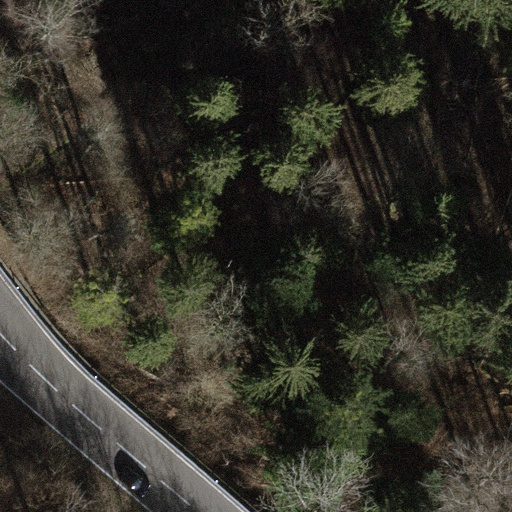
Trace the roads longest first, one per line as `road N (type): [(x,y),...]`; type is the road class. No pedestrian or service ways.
road 1 (track): [(14,0),(142,156),(283,218),(511,254)]
road 2 (secondary): [(192,511),(54,395),(0,337)]
